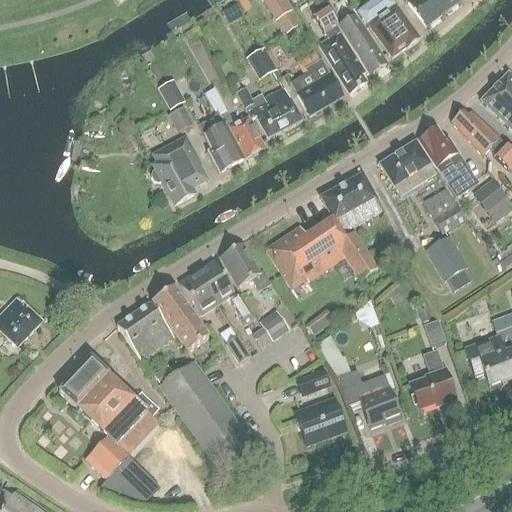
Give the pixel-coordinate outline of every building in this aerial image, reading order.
[(264,0),(263,1),(276,22),(290,13),(281,0),(264,0)] [(287,0),(293,8),(305,0),(287,0)] [(419,43),(394,9),(393,10),(385,0),(380,0),(358,15),(368,28),(366,29),(390,62),(404,52),(404,53),(419,43)] [(402,0),(407,4),(426,29),(460,3),(457,0),(402,0)] [(338,35),(339,35),(323,12),(311,20),(326,43),(317,49),(348,96),(366,85),(361,77),(364,75),(338,35)] [(385,66),(354,18),(337,30),(368,77),(385,66)] [(276,73),(263,50),(244,61),(258,84),(276,73)] [(303,73),(305,76),(289,85),(296,97),(308,118),(342,99),(325,70),(324,70),(320,63),(303,73)] [(481,105),(511,134),(511,81),(508,77),(481,105)] [(185,104),(173,82),(156,91),(168,113),(185,104)] [(235,131),(215,91),(204,96),(214,113),(215,112),(223,128),(243,163),(264,152),(247,125),(235,131)] [(245,91),(236,96),(245,114),(251,125),(255,123),(266,143),(301,124),(284,92),(263,103),(260,97),(251,102),(245,91)] [(180,135),(192,128),(183,110),(171,117),(180,135)] [(499,140),(471,114),(467,118),(462,114),(450,125),(482,159),(489,151),(495,156),(493,159),(508,173),(511,167),(511,154),(498,142),(499,140)] [(243,163),(223,128),(208,136),(203,125),(197,129),(202,139),(209,153),(206,155),(218,176),(243,163)] [(470,182),(474,180),(457,155),(447,140),(443,143),(435,131),(417,143),(435,170),(455,200),(478,185),(477,184),(474,187),(470,182)] [(175,208),(195,198),(191,191),(206,183),(195,162),(197,161),(185,140),(162,153),(167,161),(153,168),(156,173),(152,175),(151,179),(154,184),(158,185),(162,184),(175,208)] [(390,185),(394,191),(395,190),(401,199),(434,178),(428,169),(429,168),(426,162),(415,145),(379,168),(390,185)] [(339,236),(342,235),(380,215),(377,205),(371,195),(362,178),(320,201),(331,221),(339,236)] [(511,209),(494,185),(475,200),(487,216),(495,210),(504,222),(511,215),(511,209)] [(463,225),(452,204),(429,217),(441,237),(463,225)] [(344,239),(342,235),(339,236),(331,221),(305,239),(299,230),(265,253),(290,292),(306,282),(308,286),(335,269),(344,262),(360,287),(377,276),(350,236),(344,239)] [(467,271),(448,241),(427,254),(445,285),(467,271)] [(260,276),(243,247),(220,261),(237,291),(250,283),(258,296),(270,288),(262,275),(260,276)] [(240,300),(236,299),(214,264),(196,276),(217,308),(227,302),(244,328),(254,322),(240,300)] [(217,308),(196,276),(179,287),(199,320),(217,308)] [(151,306),(169,331),(191,316),(173,291),(151,306)] [(16,302),(0,318),(0,335),(16,351),(41,325),(16,302)] [(140,363),(173,340),(156,317),(149,307),(116,329),(123,339),(140,363)] [(428,323),(424,311),(417,314),(421,325),(428,323)] [(314,337),(333,322),(325,312),(306,327),(314,337)] [(289,333),(275,313),(258,325),(271,345),(289,333)] [(191,316),(169,331),(186,356),(208,341),(191,316)] [(446,347),(437,323),(423,328),(431,352),(446,347)] [(511,332),(496,338),(497,342),(464,353),(474,381),(483,378),(488,391),(511,382),(511,357),(511,358),(511,357),(511,332)] [(250,361),(237,340),(226,348),(239,368),(250,361)] [(419,414),(441,406),(441,409),(454,404),(443,373),(441,374),(435,356),(422,361),(429,380),(423,382),(424,385),(411,390),(419,414)] [(90,360),(58,394),(107,440),(85,463),(105,482),(127,459),(126,458),(158,425),(90,360)] [(175,380),(166,367),(152,377),(161,390),(175,380)] [(160,391),(190,433),(222,478),(255,455),(193,368),(160,391)] [(302,399),(328,389),(322,374),(296,384),(302,399)] [(389,393),(384,379),(361,387),(356,374),(338,381),(348,409),(359,405),(369,432),(388,425),(389,427),(400,423),(389,393)] [(151,418),(158,411),(141,396),(135,402),(151,418)] [(306,449),(345,435),(333,403),(294,417),(306,449)] [(0,495),(0,511),(41,511),(15,493),(9,501),(0,495)]
